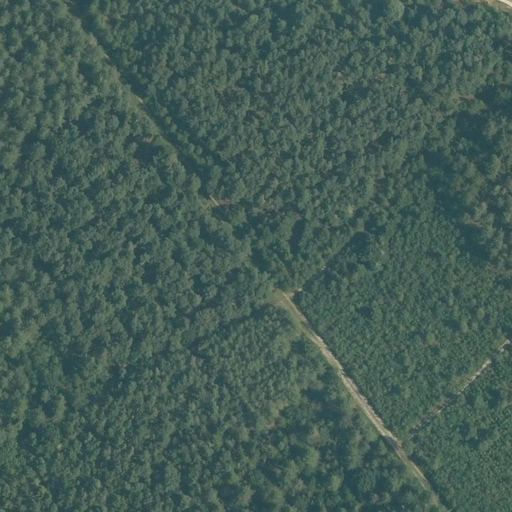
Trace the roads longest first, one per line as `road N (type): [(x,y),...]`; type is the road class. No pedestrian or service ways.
road 1 (track): [(450,511),(59,0)]
road 2 (track): [(399,447),(511,341)]
